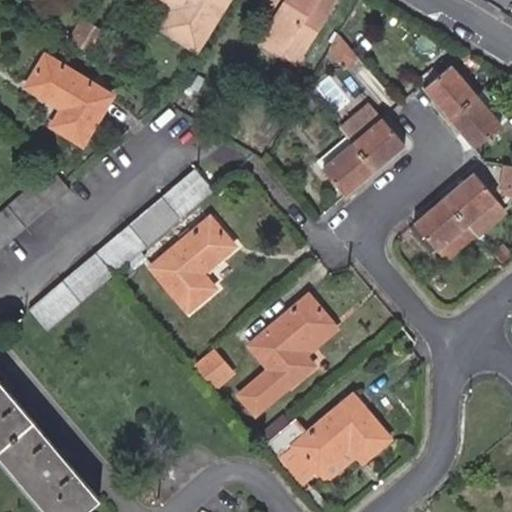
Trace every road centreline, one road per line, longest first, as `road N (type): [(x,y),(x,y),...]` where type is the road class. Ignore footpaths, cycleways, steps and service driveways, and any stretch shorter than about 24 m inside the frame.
road 1 (residential): [(0,287),(184,126),(208,145),(257,163),(306,226),(365,239)]
road 2 (residential): [(132,511),(0,349)]
road 3 (residential): [(457,334),(441,457),(379,511)]
road 4 (residential): [(365,239),(373,213),(445,146),(420,113)]
road 5 (residential): [(292,511),(255,469),(233,464),(176,511)]
road 6 (residential): [(457,334),(434,323),(372,259),(365,239)]
